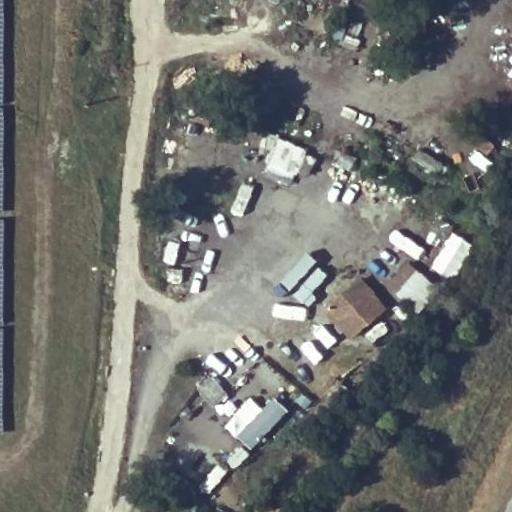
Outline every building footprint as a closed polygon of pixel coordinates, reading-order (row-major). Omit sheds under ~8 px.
[(429,266),(451,280),(472,245),(450,231),(429,266)] [(405,262),(395,275),(404,282),(395,294),(418,311),(437,286),(405,262)] [(321,305),(348,341),(387,311),(360,276),(321,305)] [(211,406),(226,396),(212,377),(197,387),(211,406)] [(236,435),(250,448),(286,411),(272,397),(261,408),(249,397),(232,414),(245,426),(236,435)]
